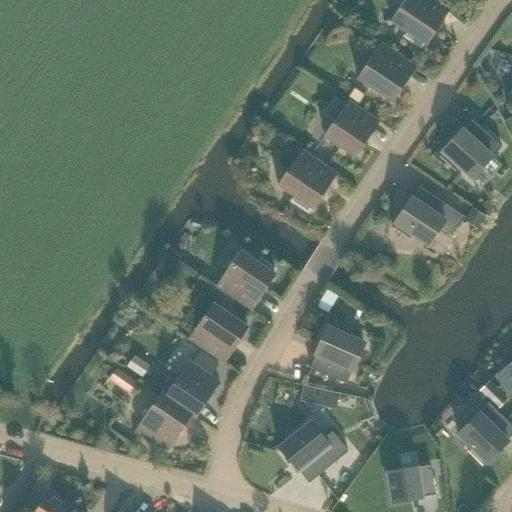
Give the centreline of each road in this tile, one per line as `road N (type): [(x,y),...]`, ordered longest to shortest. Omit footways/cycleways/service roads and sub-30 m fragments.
road 1 (residential): [(511,0),(276,342),(242,403),(215,496)]
road 2 (residential): [(215,496),(0,438)]
